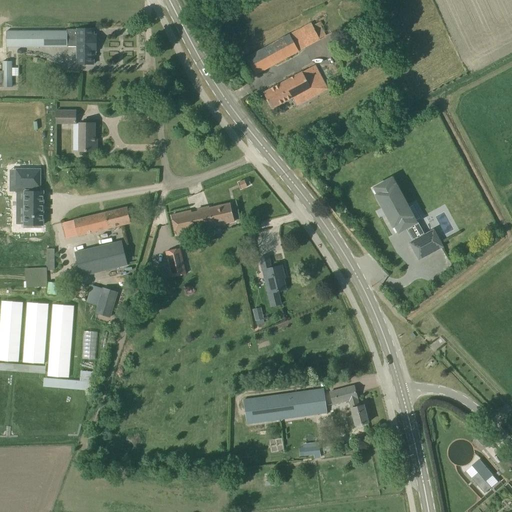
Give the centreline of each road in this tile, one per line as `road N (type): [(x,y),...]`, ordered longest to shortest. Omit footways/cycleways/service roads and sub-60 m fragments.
road 1 (track): [(0,438),(72,436),(82,427),(154,221)]
road 2 (primary): [(403,391),(372,302),(343,250),(263,148)]
road 3 (unclassified): [(165,185),(150,0)]
road 4 (primary): [(263,148),(221,97),(168,0)]
road 5 (unclassified): [(511,449),(466,403),(444,392),(403,391)]
road 6 (primary): [(430,511),(403,391)]
